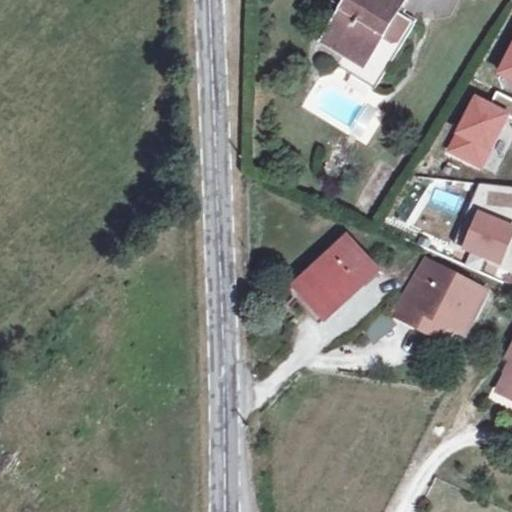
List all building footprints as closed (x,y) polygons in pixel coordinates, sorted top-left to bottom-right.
[(350,0),(347,6),(326,43),(347,55),(341,67),(376,88),(415,22),(401,13),(408,0),(350,0)] [(482,102),(453,151),(482,168),(511,117),(511,118),(511,99),(502,94),(495,108),(482,102)] [(511,188),(484,186),(450,241),(492,268),(511,235),(511,188)] [(350,300),(380,272),(349,238),(298,285),(324,313),(346,295),(350,300)] [(490,293),(423,258),(397,307),(409,313),(405,320),(425,330),(432,317),(449,326),(467,336),(490,293)] [(386,313),(363,331),(374,346),(397,328),(386,313)] [(432,317),(425,330),(443,339),(449,326),(432,317)] [(511,358),(511,360),(511,367),(501,392),(511,397),(511,358)]
